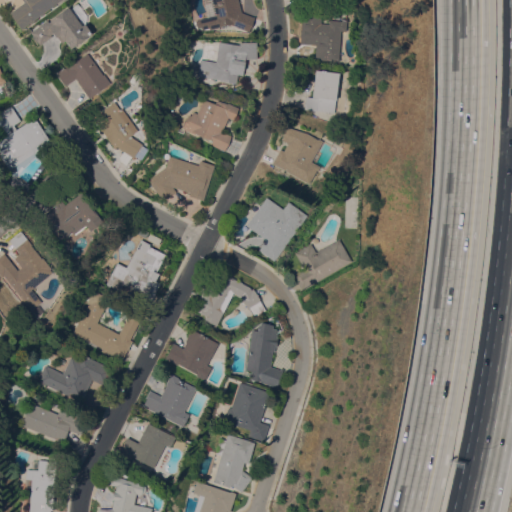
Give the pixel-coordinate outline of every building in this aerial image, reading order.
[(24,2),(22,0),(61,0),(22,29),(10,12),(24,2)] [(217,27),(210,0),(238,0),(241,12),(254,17),(249,31),(231,24),(219,27),(217,27)] [(68,44),(69,44),(67,42),(66,42),(65,40),(62,42),(57,36),(57,37),(53,32),(50,34),(51,35),(39,44),(37,41),(36,42),(31,36),(33,35),(30,32),(47,19),(49,22),(51,20),(50,19),(68,6),(82,25),(85,23),(92,32),(71,48),(68,44)] [(321,17),(321,23),(329,24),(329,20),(347,21),(347,19),(354,19),(353,28),(346,27),(346,31),(341,31),(339,61),(315,59),(316,45),(300,43),(302,16),(321,17)] [(243,75),(238,74),(236,83),(220,81),(220,79),(197,76),(200,59),(215,62),(219,42),(239,45),(239,42),(257,42),(257,58),(246,58),(243,75)] [(66,86),(58,75),(72,66),(71,64),(88,52),(103,74),(104,73),(111,82),(89,98),(76,78),(66,86)] [(339,73),(334,113),(305,109),(306,97),(312,97),(316,70),(339,73)] [(228,103),(240,108),(235,120),(228,117),(222,132),(231,135),(225,150),(211,144),(213,140),(192,131),(192,132),(183,128),(189,114),(191,115),(193,111),(197,113),(203,99),(215,104),(217,100),(227,103),(228,103)] [(142,144),(133,157),(132,156),(126,165),(118,159),(124,150),(117,146),(115,148),(93,116),(114,101),(121,110),(119,111),(134,133),(130,136),(142,144)] [(51,142),(9,169),(0,154),(0,140),(7,136),(0,125),(0,113),(11,106),(20,120),(13,124),(16,129),(35,117),(51,142)] [(318,139),(319,138),(323,141),(311,160),(320,166),(309,185),(277,165),(277,166),(272,163),(281,149),(284,150),(288,142),(282,140),(287,126),(307,133),(318,139)] [(169,155),(198,165),(200,160),(215,165),(203,200),(189,195),(190,192),(172,186),(176,191),(163,201),(148,179),(166,166),(169,155)] [(20,176),(23,183),(13,188),(10,180),(20,176)] [(86,225),(74,233),(73,232),(60,241),(41,216),(64,199),(67,203),(82,192),(103,221),(90,230),(86,225)] [(266,197),(283,209),(288,201),(302,211),(296,218),(299,220),(283,242),(285,244),(273,260),(259,249),(266,239),(246,225),(266,197)] [(18,270),(21,267),(14,258),(19,253),(9,240),(21,230),(32,244),(31,244),(42,258),(43,257),(52,268),(50,269),(53,272),(31,289),(41,301),(31,309),(4,275),(2,277),(0,274),(0,255),(4,252),(18,270)] [(141,238),(150,243),(149,245),(166,254),(157,271),(159,273),(156,280),(160,282),(152,299),(123,284),(119,291),(104,283),(115,261),(126,267),(141,238)] [(339,238),(351,261),(302,289),(293,274),(304,268),(295,252),(311,243),(316,251),(339,238)] [(233,292),(216,326),(205,320),(207,316),(198,312),(201,305),(197,302),(202,291),(207,293),(210,286),(212,287),(220,271),(242,282),(242,283),(252,288),(253,287),(261,300),(260,301),(266,311),(255,317),(250,308),(249,309),(242,297),(243,297),(233,292)] [(119,333),(130,310),(142,316),(130,339),(132,340),(121,361),(101,351),(103,348),(72,332),(86,306),(87,307),(95,292),(109,299),(97,322),(119,333)] [(277,337),(278,337),(276,346),(275,346),(274,351),(272,351),(270,366),(280,369),(281,368),(283,369),(277,387),(260,381),(260,380),(250,379),(252,370),(245,369),(251,329),(258,330),(259,324),(261,324),(262,323),(273,324),(273,328),(277,328),(276,333),(277,333),(277,337)] [(212,367),(205,380),(196,375),(197,374),(178,363),(177,365),(165,358),(173,343),(183,348),(186,342),(185,341),(192,329),(218,343),(207,364),(212,367)] [(71,356),(79,360),(82,353),(113,369),(105,386),(92,379),(82,399),(80,398),(79,400),(38,380),(45,364),(62,373),(71,356)] [(184,411),(189,414),(183,426),(142,405),(149,390),(161,396),(166,385),(165,384),(170,373),(178,377),(178,378),(196,387),(184,411)] [(270,392),(260,421),(269,425),(263,441),(248,435),(250,429),(224,420),(228,407),(231,408),(240,382),(270,392)] [(22,425),(31,402),(40,406),(43,398),(52,401),(48,409),(58,413),(60,408),(87,419),(80,434),(69,429),(64,442),(22,425)] [(176,436),(171,447),(165,444),(154,467),(134,457),(133,459),(123,454),(131,439),(138,443),(148,422),(176,436)] [(255,442),(248,463),(244,461),(242,469),(252,477),(242,491),(232,484),(230,487),(213,482),(221,455),(216,453),(220,438),(226,440),(227,433),(255,442)] [(38,459),(57,461),(52,511),(28,511),(31,479),(26,478),(26,469),(31,469),(38,469),(38,460),(38,459)] [(154,506),(152,511),(97,511),(97,507),(111,506),(115,487),(101,484),(104,470),(145,479),(144,484),(145,485),(146,488),(146,490),(144,493),(142,493),(142,495),(138,494),(136,502),(154,506)] [(229,511),(227,511),(226,511),(193,511),(199,494),(193,492),(197,481),(230,492),(230,491),(236,493),(229,511)]
